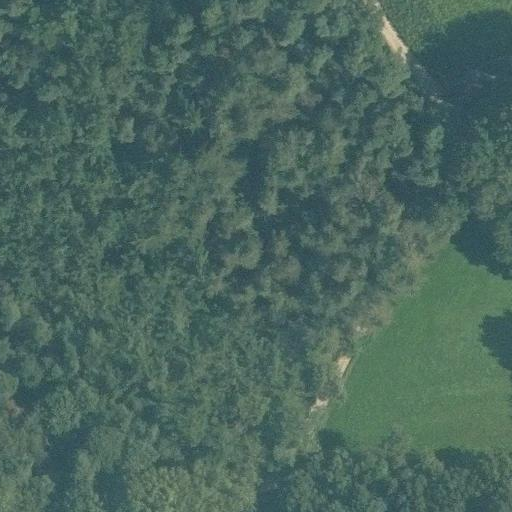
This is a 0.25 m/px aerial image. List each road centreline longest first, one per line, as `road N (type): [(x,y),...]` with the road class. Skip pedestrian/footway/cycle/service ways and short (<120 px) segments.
road 1 (track): [(362,0),(456,124),(456,167),(391,262),(280,472)]
road 2 (track): [(280,472),(257,485),(123,511)]
